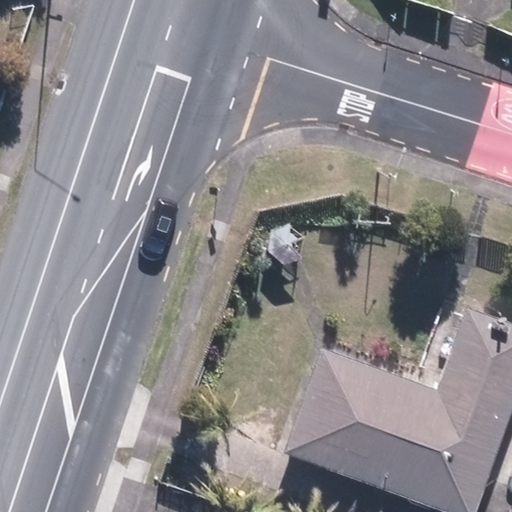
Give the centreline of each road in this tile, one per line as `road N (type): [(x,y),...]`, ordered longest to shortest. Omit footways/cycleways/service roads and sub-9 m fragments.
road 1 (secondary): [(165,21),(6,511)]
road 2 (residential): [(511,130),(165,21)]
